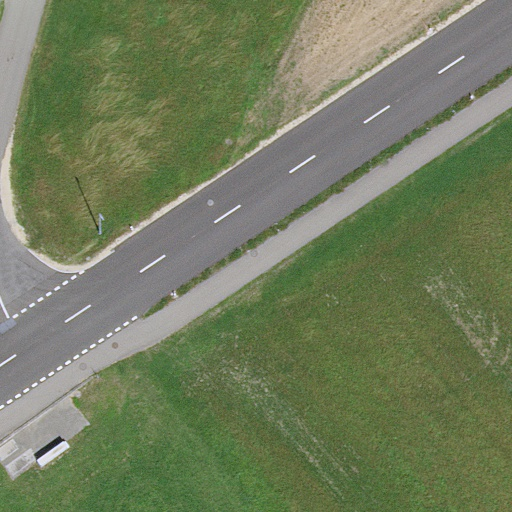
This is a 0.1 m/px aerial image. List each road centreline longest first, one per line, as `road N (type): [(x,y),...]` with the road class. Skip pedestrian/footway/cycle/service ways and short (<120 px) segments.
road 1 (track): [(0,429),(511,94)]
road 2 (tertiary): [(10,364),(511,27)]
